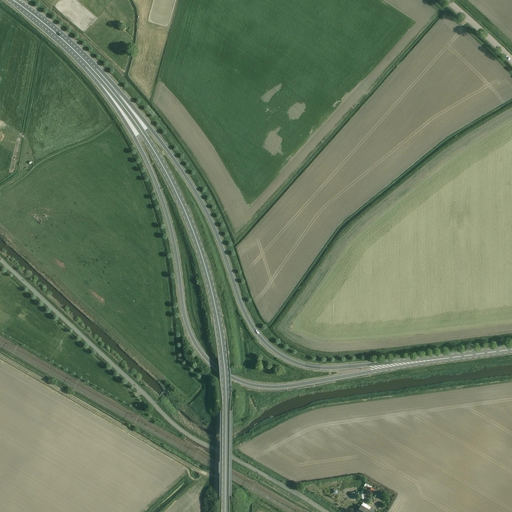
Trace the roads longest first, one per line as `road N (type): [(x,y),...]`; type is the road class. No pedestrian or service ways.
road 1 (primary): [(106,85),(156,184),(185,320),(208,361),(236,380),(276,387),(370,371)]
road 2 (primary): [(225,511),(225,384),(209,284),(173,186),(116,97)]
road 3 (unclassified): [(324,511),(179,429),(0,259)]
road 4 (primary): [(368,364),(299,364),(262,340),(184,174),(116,97)]
road 5 (track): [(0,356),(219,477)]
road 6 (primary): [(106,85),(12,0)]
